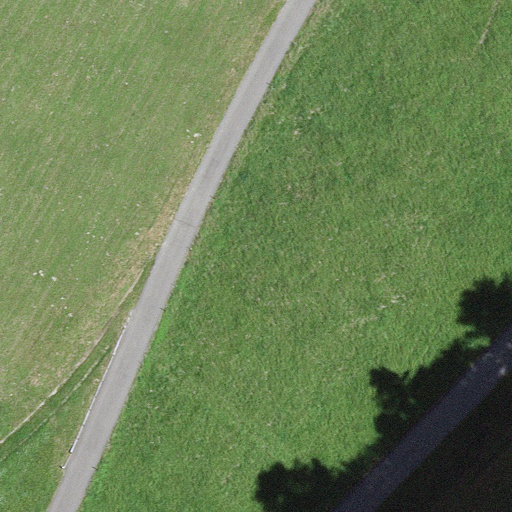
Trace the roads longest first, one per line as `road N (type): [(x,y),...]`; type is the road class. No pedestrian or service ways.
road 1 (track): [(332,0),(252,127),(81,511)]
road 2 (unclassified): [(363,511),(511,355)]
